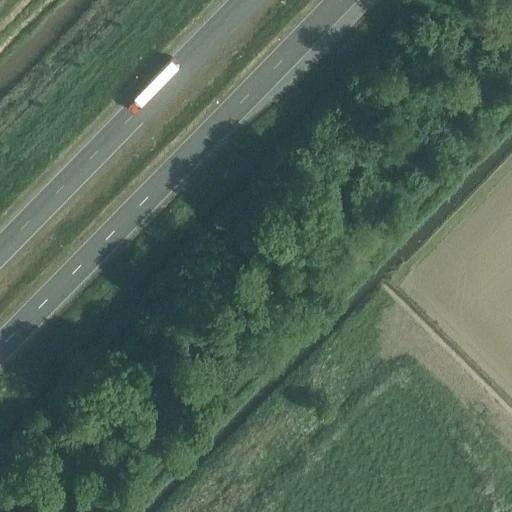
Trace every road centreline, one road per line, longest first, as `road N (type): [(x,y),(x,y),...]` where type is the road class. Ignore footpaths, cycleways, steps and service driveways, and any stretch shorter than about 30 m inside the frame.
road 1 (trunk): [(0,353),(344,0)]
road 2 (trunk): [(250,0),(0,255)]
road 3 (track): [(511,439),(415,336),(405,302),(424,278)]
